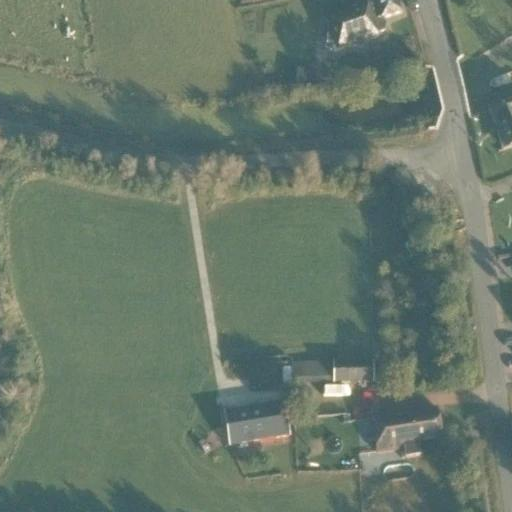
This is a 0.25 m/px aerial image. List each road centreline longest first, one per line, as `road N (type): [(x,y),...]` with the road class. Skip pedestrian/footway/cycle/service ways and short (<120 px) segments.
road 1 (unclassified): [(0,127),(152,163),(462,155)]
road 2 (tertiary): [(511,508),(468,202)]
road 3 (tertiary): [(462,155),(421,0)]
